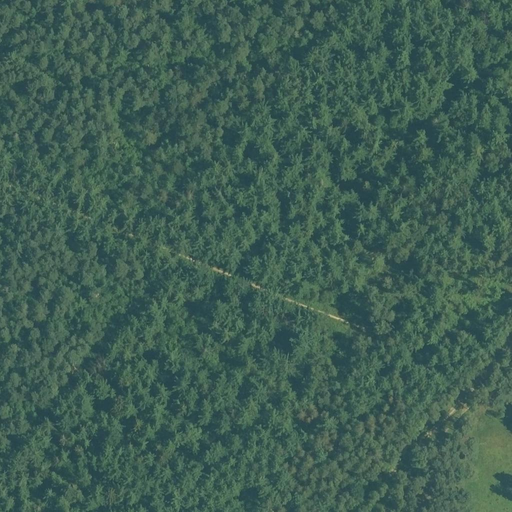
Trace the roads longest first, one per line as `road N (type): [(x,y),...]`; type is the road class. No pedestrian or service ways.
road 1 (track): [(471,400),(381,338),(0,169)]
road 2 (track): [(154,235),(0,434)]
road 3 (track): [(350,511),(511,342)]
